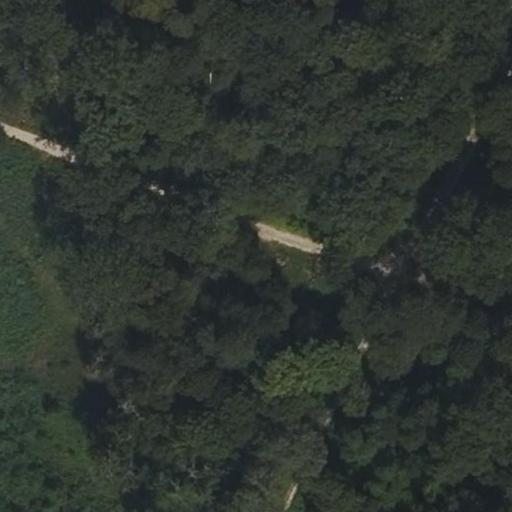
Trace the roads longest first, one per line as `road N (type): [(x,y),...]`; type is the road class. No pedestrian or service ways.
road 1 (track): [(0,126),(398,271)]
road 2 (track): [(398,271),(281,511)]
road 3 (track): [(511,43),(398,271)]
road 4 (track): [(398,271),(511,311)]
